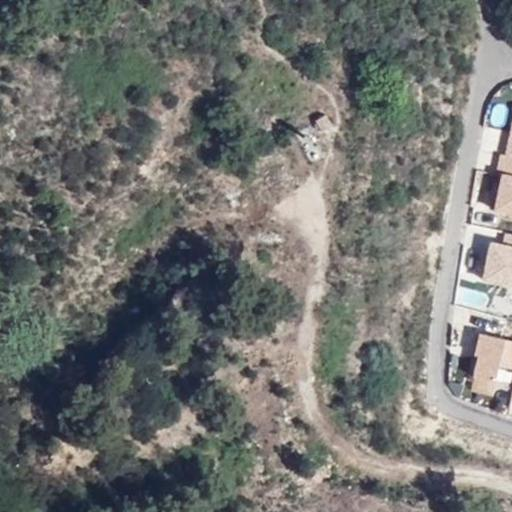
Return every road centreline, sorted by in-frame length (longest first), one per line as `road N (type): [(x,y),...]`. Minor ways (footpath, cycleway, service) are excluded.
road 1 (track): [(511,425),(484,420),(440,394),(451,245),(494,0)]
road 2 (track): [(324,265),(307,205),(268,198),(195,213),(121,282),(35,397),(11,407)]
road 3 (track): [(511,483),(374,472),(321,426),(307,342),(324,265)]
